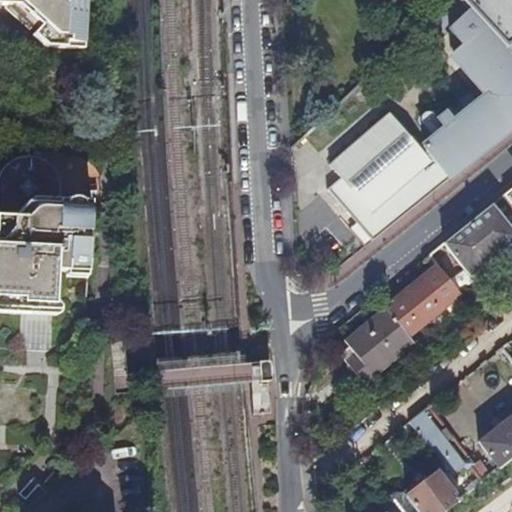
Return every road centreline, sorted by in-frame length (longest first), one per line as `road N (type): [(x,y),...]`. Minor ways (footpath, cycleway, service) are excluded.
road 1 (residential): [(277,321),(248,0)]
road 2 (residential): [(511,168),(320,313),(277,321)]
road 3 (residential): [(296,511),(277,321)]
